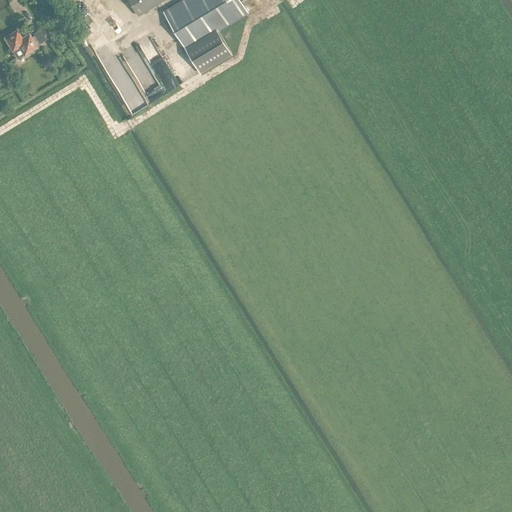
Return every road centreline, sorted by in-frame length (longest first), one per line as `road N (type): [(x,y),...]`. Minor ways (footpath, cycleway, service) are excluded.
road 1 (track): [(0,131),(86,83),(116,131),(238,56),(251,17)]
road 2 (track): [(89,0),(109,25),(157,23),(194,84)]
